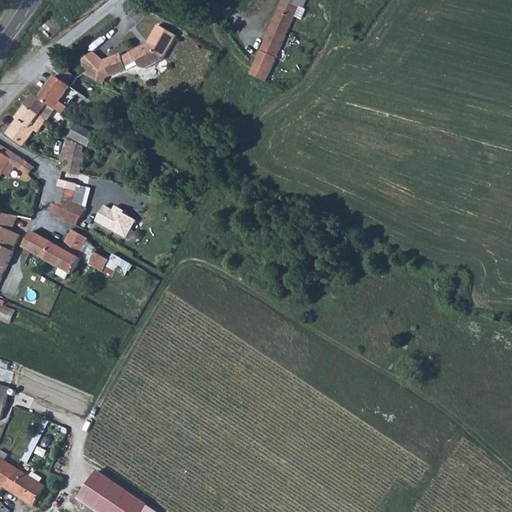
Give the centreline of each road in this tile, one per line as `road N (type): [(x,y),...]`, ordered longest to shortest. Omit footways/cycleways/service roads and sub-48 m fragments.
road 1 (track): [(78,461),(104,390),(163,276),(191,256),(423,393),(511,468)]
road 2 (residential): [(0,136),(53,170),(38,223),(74,229),(163,276)]
road 3 (residential): [(0,108),(112,0)]
